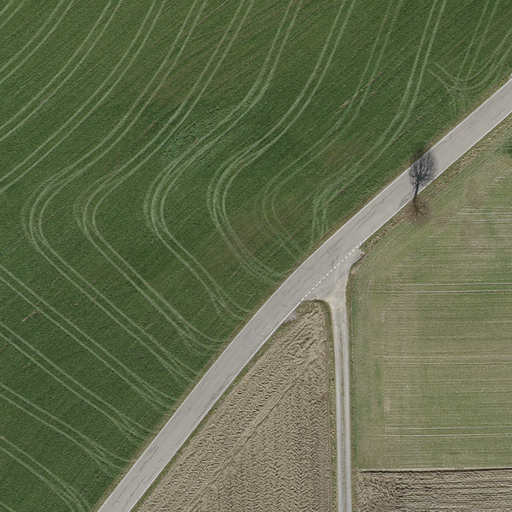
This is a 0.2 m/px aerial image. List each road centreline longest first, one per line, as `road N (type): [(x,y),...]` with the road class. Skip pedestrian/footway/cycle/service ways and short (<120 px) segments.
road 1 (tertiary): [(119,511),(247,350),(338,251),(511,98)]
road 2 (track): [(345,511),(338,251)]
